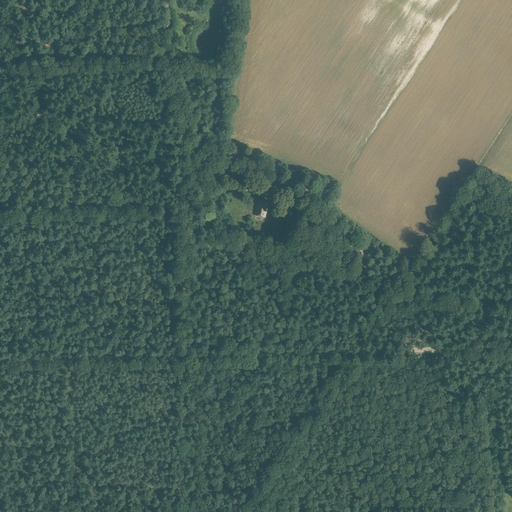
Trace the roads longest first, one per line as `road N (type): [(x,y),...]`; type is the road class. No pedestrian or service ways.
road 1 (track): [(511,114),(356,351)]
road 2 (track): [(0,361),(184,355)]
road 3 (track): [(190,177),(184,118),(146,0)]
road 4 (track): [(184,355),(190,177)]
road 5 (track): [(184,355),(356,351)]
road 6 (track): [(339,378),(251,511)]
road 7 (track): [(356,351),(511,344)]
road 8 (track): [(185,511),(184,358)]
road 9 (track): [(351,511),(339,378)]
